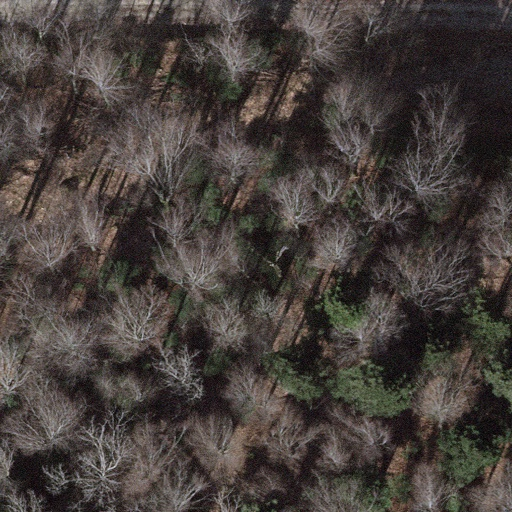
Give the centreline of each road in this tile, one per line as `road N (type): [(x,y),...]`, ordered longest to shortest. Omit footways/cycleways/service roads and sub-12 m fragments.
road 1 (track): [(511,56),(315,97),(0,214)]
road 2 (track): [(511,22),(205,4),(0,8)]
